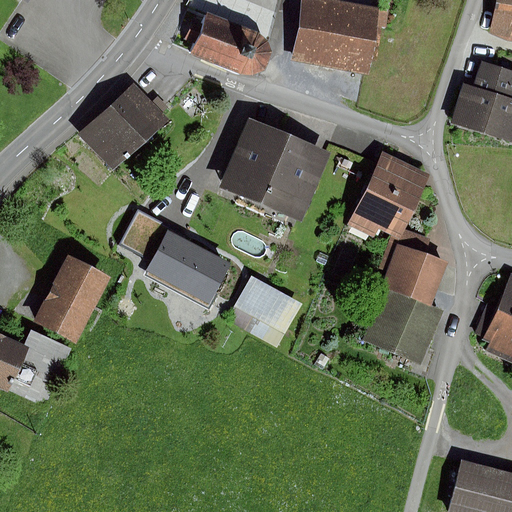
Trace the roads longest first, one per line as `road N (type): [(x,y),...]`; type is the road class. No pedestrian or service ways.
road 1 (residential): [(132,45),(427,145)]
road 2 (unclassified): [(474,261),(411,511)]
road 3 (tertiary): [(0,174),(132,45)]
road 4 (residential): [(427,145),(474,0)]
road 5 (residential): [(474,261),(427,145)]
